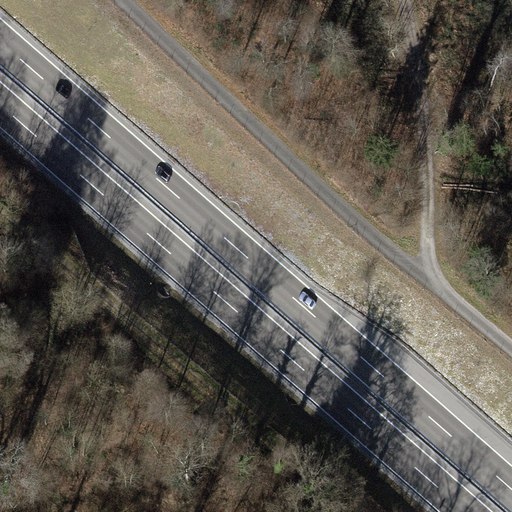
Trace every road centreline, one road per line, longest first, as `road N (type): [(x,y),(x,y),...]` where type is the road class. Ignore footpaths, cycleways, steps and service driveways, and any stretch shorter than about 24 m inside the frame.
road 1 (trunk): [(511,488),(0,40)]
road 2 (trunk): [(0,103),(468,511)]
road 3 (track): [(338,511),(0,214)]
road 4 (track): [(420,273),(121,0)]
road 5 (track): [(411,0),(431,134),(420,273)]
